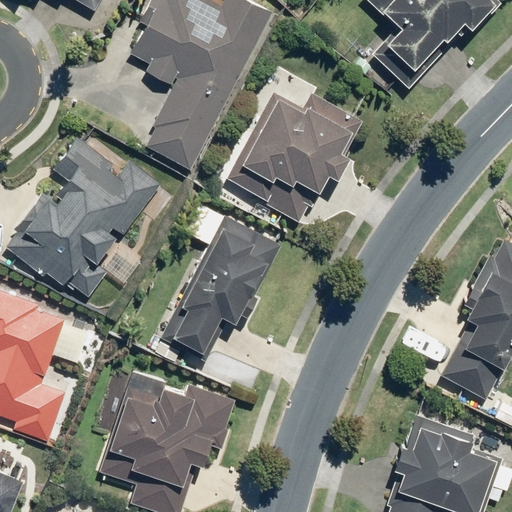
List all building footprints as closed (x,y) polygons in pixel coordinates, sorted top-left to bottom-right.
[(82,0),(97,8),(101,0),(82,0)] [(195,164),(275,6),(261,0),(224,0),(224,1),(220,0),(147,0),(140,14),(150,19),(135,50),(152,59),(149,65),(178,79),(147,140),(195,164)] [(376,0),(400,22),(375,48),(412,83),(474,18),(479,22),(500,0),(376,0)] [(308,101),(276,84),(230,172),(272,193),(268,199),(306,219),(335,165),(345,170),(358,147),(347,141),(350,135),(355,138),(367,114),(315,87),(308,101)] [(102,259),(162,180),(132,157),(125,166),(79,132),(55,163),(70,174),(54,194),(45,188),(5,241),(45,271),(49,266),(66,279),(69,275),(91,291),(110,266),(102,259)] [(286,239),(227,210),(165,332),(209,354),(232,309),(243,314),(266,269),(270,270),(286,239)] [(490,393),(511,351),(511,235),(505,232),(495,251),(491,249),(463,302),(473,307),(441,368),(490,393)] [(0,407),(19,414),(16,423),(53,436),(69,388),(43,379),(66,313),(41,304),(42,299),(0,284),(0,407)] [(139,478),(133,496),(180,511),(182,511),(202,455),(210,458),(216,440),(224,442),(241,393),(192,377),(190,384),(169,378),(165,391),(132,380),(103,466),(139,478)] [(511,397),(503,392),(493,411),(511,421),(511,397)] [(479,426),(416,406),(383,511),(484,511),(505,446),(476,437),(479,426)] [(0,511),(0,507),(11,511),(12,511),(27,476),(0,465),(0,444),(4,436),(0,434),(0,511)]
